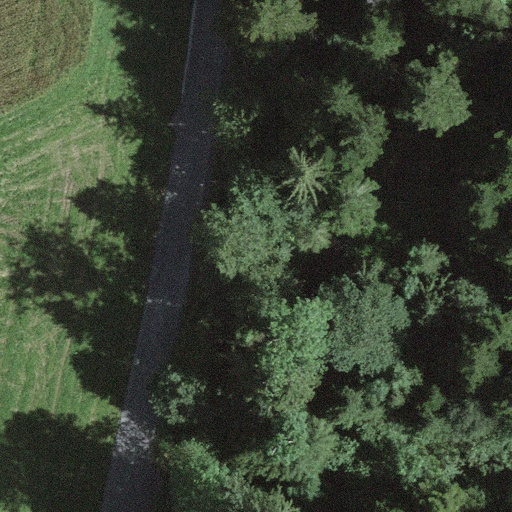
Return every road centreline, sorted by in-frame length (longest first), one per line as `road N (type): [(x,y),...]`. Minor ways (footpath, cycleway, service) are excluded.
road 1 (track): [(511,30),(220,372),(128,511)]
road 2 (unclassified): [(123,511),(144,432),(202,0)]
